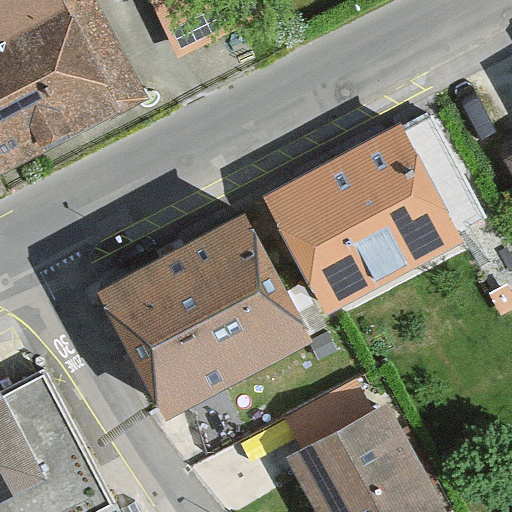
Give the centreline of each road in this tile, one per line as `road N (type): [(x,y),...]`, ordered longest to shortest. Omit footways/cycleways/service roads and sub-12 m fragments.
road 1 (tertiary): [(22,233),(475,0)]
road 2 (residential): [(22,233),(191,511)]
